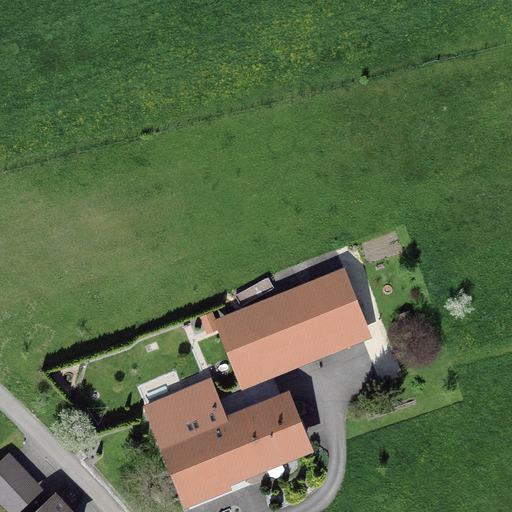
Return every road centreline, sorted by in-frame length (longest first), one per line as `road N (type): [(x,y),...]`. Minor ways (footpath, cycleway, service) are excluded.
road 1 (track): [(511,347),(327,397)]
road 2 (unclassified): [(100,511),(0,403)]
